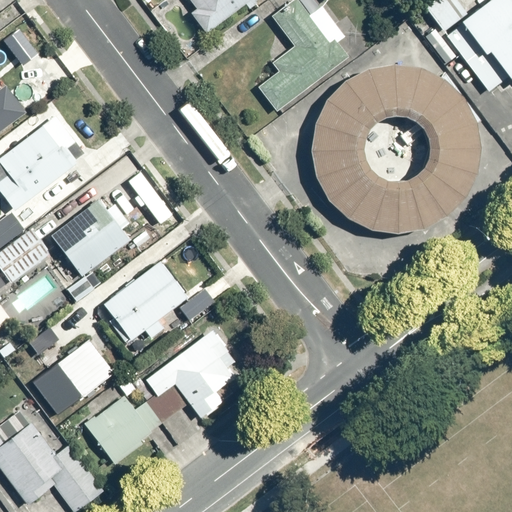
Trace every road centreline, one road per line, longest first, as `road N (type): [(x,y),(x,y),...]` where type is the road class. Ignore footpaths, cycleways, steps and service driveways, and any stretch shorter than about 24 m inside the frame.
road 1 (residential): [(363,372),(78,0)]
road 2 (tertiary): [(363,372),(178,511)]
road 3 (tertiary): [(511,260),(363,372)]
